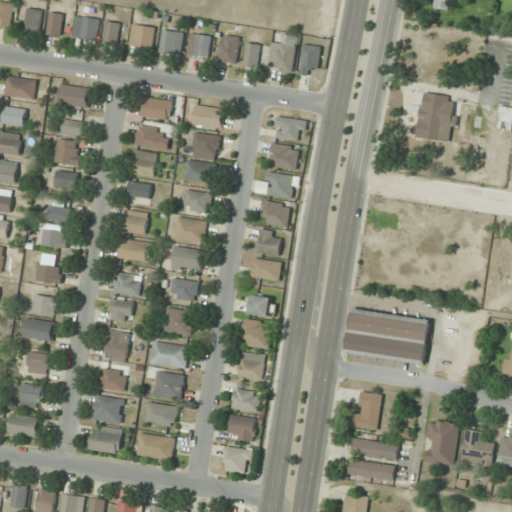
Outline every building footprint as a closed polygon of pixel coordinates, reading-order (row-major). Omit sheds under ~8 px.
[(0,25),(15,26),(16,3),(0,2),(0,25)] [(28,33),(43,32),(41,8),(27,9),(28,33)] [(47,34),(62,37),(66,14),(52,11),(47,34)] [(100,18),(85,16),(82,39),(97,40),(100,18)] [(122,23),(108,21),(104,43),(118,46),(122,23)] [(153,49),(156,27),(134,23),(130,45),(153,49)] [(184,32),(163,30),(161,52),(182,54),(184,32)] [(213,36),(191,32),(188,54),(209,58),(213,36)] [(237,63),(241,36),(222,34),(219,61),(237,63)] [(295,38),(271,38),(271,70),(295,70),(295,38)] [(262,45),(249,42),(244,64),(258,67),(262,45)] [(311,67),(320,68),(323,46),(304,44),(301,74),(310,75),(311,67)] [(38,79),(9,76),(7,96),(36,99),(38,79)] [(90,107),(91,87),(62,85),(60,104),(90,107)] [(423,92),(417,138),(450,142),(452,124),(459,125),(462,103),(453,102),(454,96),(423,92)] [(173,119),(173,99),(143,98),(142,118),(173,119)] [(226,108),(197,105),(195,125),(224,128),(226,108)] [(25,127),(28,109),(7,106),(4,123),(25,127)] [(511,107),(501,106),(497,127),(511,129),(511,107)] [(276,137),(306,140),(308,120),(278,117),(276,137)] [(87,120),(65,118),(63,133),(85,135),(87,120)] [(137,144),(169,149),(172,131),(139,126),(137,144)] [(0,142),(0,151),(20,155),(24,135),(2,131),(0,142)] [(222,135),(196,132),(193,156),(219,159),(222,135)] [(79,165),(81,141),(55,138),(52,162),(79,165)] [(301,146),(273,144),(272,154),(281,155),(280,167),(299,169),(301,146)] [(158,152),(137,150),(135,174),(156,176),(158,152)] [(0,181),(18,182),(18,161),(0,160),(0,181)] [(216,163),(188,160),(186,179),(215,182),(216,163)] [(77,190),(79,172),(58,170),(56,187),(77,190)] [(266,193),(293,198),(297,176),(271,171),(266,193)] [(153,183),(131,181),(130,196),(151,198),(153,183)] [(0,210),(12,211),(14,190),(0,188),(0,210)] [(213,193),(186,189),(183,210),(211,213),(213,193)] [(74,202),(53,198),(50,219),(70,222),(74,202)] [(289,226),(293,205),(266,200),(262,221),(289,226)] [(125,231),(146,235),(150,213),(129,209),(125,231)] [(12,217),(0,214),(0,236),(8,238),(12,217)] [(176,239),(206,242),(208,220),(178,217),(176,239)] [(69,249),(70,232),(44,229),(42,246),(69,249)] [(284,232),(262,230),(260,253),(282,255),(284,232)] [(149,261),(151,242),(123,239),(120,258),(149,261)] [(174,266),(202,268),(203,249),(175,247),(174,266)] [(284,262),(257,257),(253,276),(280,281),(284,262)] [(65,268),(41,263),(38,280),(61,284),(65,268)] [(141,296),(144,275),(117,272),(114,292),(141,296)] [(200,281),(174,278),(172,298),(198,300),(200,281)] [(59,296),(36,294),(35,312),(58,314),(59,296)] [(271,316),(273,297),(253,294),(250,313),(271,316)] [(133,322),(134,300),(113,299),(112,320),(133,322)] [(352,307),(346,352),(425,363),(431,318),(352,307)] [(192,336),(195,311),(169,308),(165,332),(192,336)] [(25,338),(54,340),(56,321),(27,318),(25,338)] [(244,345),(271,348),(273,322),(247,319),(244,345)] [(126,362),(133,332),(112,328),(105,357),(126,362)] [(186,369),(191,348),(157,340),(152,361),(186,369)] [(50,373),(51,353),(30,352),(29,372),(50,373)] [(240,377),(265,379),(267,354),(242,352),(240,377)] [(101,387),(126,391),(129,372),(104,368),(101,387)] [(184,399),(186,373),(158,372),(156,397),(184,399)] [(21,406),(43,408),(45,385),(23,383),(21,406)] [(262,390),(236,390),(235,409),(261,410),(262,390)] [(360,390),(355,426),(378,430),(383,394),(360,390)] [(125,398),(98,395),(95,419),(122,422),(125,398)] [(177,427),(179,406),(149,402),(147,423),(177,427)] [(38,437),(42,417),(13,412),(10,432),(38,437)] [(232,440),(257,440),(257,415),(232,415),(232,440)] [(426,462),(456,465),(460,423),(431,419),(426,462)] [(91,449),(120,455),(125,429),(95,424),(91,449)] [(461,463),(493,468),(496,444),(485,442),(487,432),(467,429),(461,463)] [(176,438),(142,432),(138,455),(172,460),(176,438)] [(511,465),(511,435),(504,434),(498,463),(511,465)] [(401,445),(356,438),(353,452),(398,460),(401,445)] [(253,473),(255,450),(227,447),(225,471),(253,473)] [(398,466),(353,459),(350,474),(395,481),(398,466)] [(29,487),(14,485),(12,507),(27,509),(29,487)] [(37,511),(54,511),(57,490),(40,488),(37,511)] [(85,511),(88,498),(64,494),(61,511),(85,511)] [(368,511),(370,496),(347,494),(345,511),(368,511)] [(90,511),(105,511),(107,500),(93,498),(90,511)] [(140,511),(141,503),(118,503),(118,511),(140,511)]
